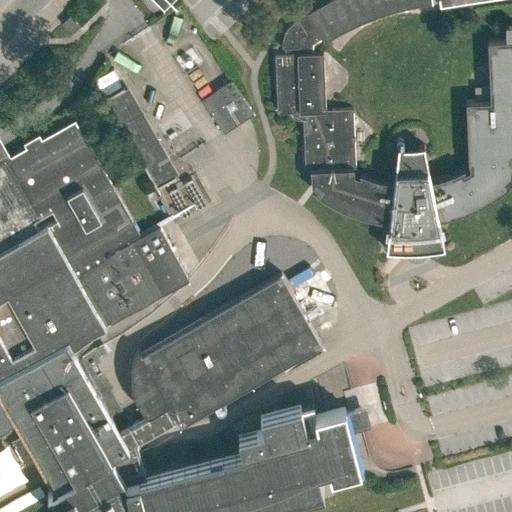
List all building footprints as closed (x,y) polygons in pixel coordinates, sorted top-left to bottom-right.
[(154,0),(164,10),(173,0),(154,0)] [(336,0),(336,1),(329,4),(315,12),(308,16),(310,19),(302,24),(298,18),(293,20),(290,24),(287,27),(284,32),(283,36),(282,41),(282,46),(285,46),(285,52),(275,52),(278,111),(292,110),(293,114),(296,117),(300,118),(304,117),(306,167),(311,167),(311,168),(312,187),(322,194),(332,201),(343,206),(354,210),(366,214),(378,217),(390,219),(387,247),(404,249),(417,248),(428,247),(445,245),(439,216),(451,214),(462,210),(474,205),(484,200),(495,193),(504,186),(511,180),(511,22),(505,22),(506,37),(488,38),(490,85),(476,85),(476,99),(466,99),(469,163),(462,167),(455,170),(447,173),(439,176),(432,178),(424,143),(419,144),(414,144),(409,145),(403,145),(398,144),(394,179),(386,178),(379,177),(371,175),(363,172),(356,169),(353,107),(326,108),(323,50),(314,51),(314,43),(322,38),(323,39),(330,34),(341,28),(357,20),(372,14),(390,7),(405,4),(423,0),(426,0),(336,0)] [(80,26),(70,16),(63,23),(73,32),(80,26)] [(225,132),(254,112),(232,79),(203,98),(225,132)] [(157,188),(177,177),(125,85),(105,96),(157,188)] [(362,467),(353,433),(346,405),(306,416),(302,403),(263,414),(266,427),(241,434),(245,449),(210,459),(197,462),(150,475),(136,442),(147,436),(169,423),(178,418),(181,423),(223,399),(323,341),(282,271),(214,310),(196,320),(142,352),(170,402),(149,414),(133,423),(121,430),(92,379),(79,357),(72,344),(108,324),(106,321),(111,318),(113,321),(191,276),(161,224),(107,255),(104,251),(141,230),(77,118),(43,137),(41,133),(24,142),(26,146),(11,155),(9,153),(0,137),(0,434),(12,428),(11,427),(24,420),(27,426),(31,432),(20,438),(26,449),(32,458),(43,452),(65,490),(53,497),(54,500),(57,499),(60,499),(56,502),(60,510),(61,511),(240,511),(324,490),(319,469),(330,466),(332,474),(362,467)] [(0,511),(43,511),(51,508),(38,486),(0,507),(0,511)]
